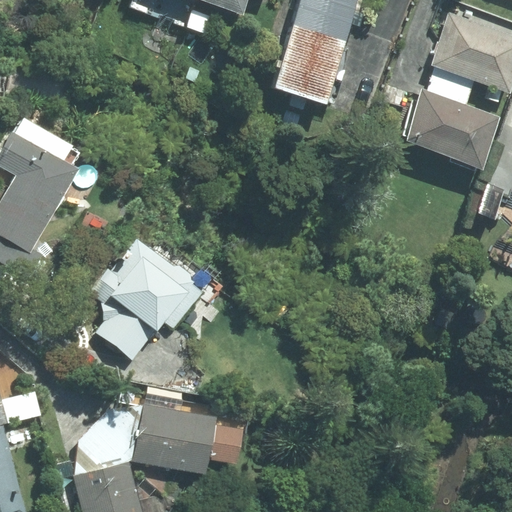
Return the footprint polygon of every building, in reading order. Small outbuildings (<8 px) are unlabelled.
[(193,0),(232,14),(237,0),(193,0)] [(344,0),(286,0),(259,81),(310,99),(344,0)] [(511,34),(441,9),(422,62),(501,90),(511,58),(511,34)] [(492,114),(414,86),(395,138),(474,167),(492,114)] [(61,144),(12,117),(4,130),(1,128),(0,130),(0,170),(5,174),(0,183),(0,264),(21,277),(34,253),(24,247),(69,166),(53,157),(61,144)] [(180,280),(131,243),(124,253),(113,244),(79,290),(96,302),(93,303),(96,320),(99,320),(89,332),(126,359),(156,319),(166,327),(193,291),(180,281),(180,280)] [(0,511),(17,511),(0,436),(0,423),(32,416),(27,392),(0,398),(0,511)] [(226,463),(232,429),(206,424),(208,416),(140,405),(103,408),(73,440),(69,477),(68,477),(69,479),(70,486),(77,511),(137,511),(123,460),(132,461),(198,472),(200,458),(226,463)]
